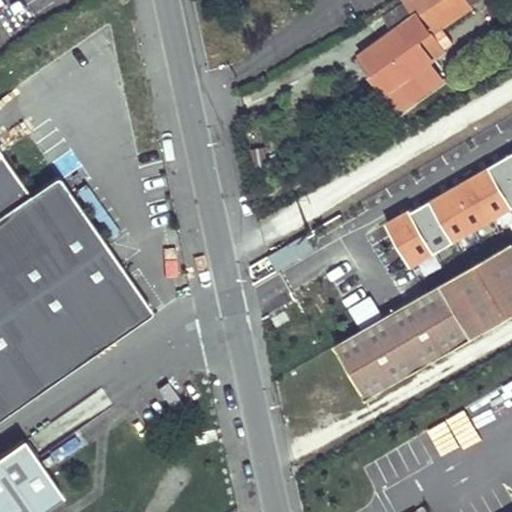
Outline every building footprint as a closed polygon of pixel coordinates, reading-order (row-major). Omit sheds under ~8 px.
[(470,7),(465,0),(410,0),(408,2),(417,15),(361,56),(375,73),(372,75),(386,93),(444,51),(432,35),(470,7)] [(372,75),(375,73),(361,56),(355,61),(368,78),(372,75)] [(0,416),(148,315),(54,178),(28,196),(0,156),(0,416)] [(511,243),(444,283),(475,338),(511,316),(511,243)] [(444,283),(335,345),(367,400),(475,338),(444,283)] [(37,511),(62,495),(22,439),(0,454),(0,511),(37,511)] [(376,451),(319,476),(332,507),(389,481),(376,451)]
